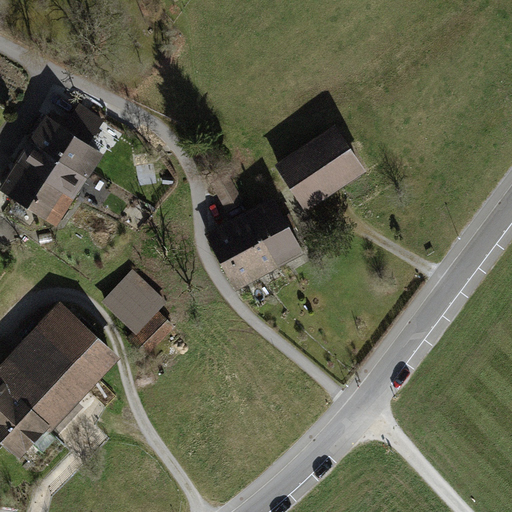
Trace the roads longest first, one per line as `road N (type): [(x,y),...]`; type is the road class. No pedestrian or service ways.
road 1 (residential): [(0,43),(167,135),(188,163),(202,246),(221,285),(358,410)]
road 2 (residential): [(511,207),(358,410)]
road 3 (track): [(464,511),(358,410)]
road 4 (residential): [(358,410),(257,511)]
